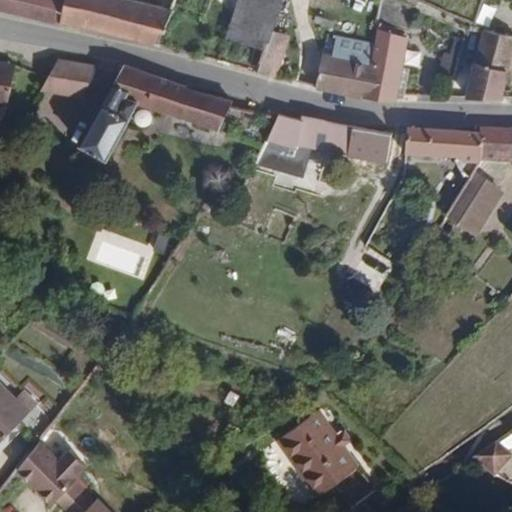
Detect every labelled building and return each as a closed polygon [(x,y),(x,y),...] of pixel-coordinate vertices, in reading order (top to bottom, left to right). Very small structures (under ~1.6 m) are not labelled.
[(0,0),(0,9),(60,24),(65,0),(0,0)] [(159,48),(170,10),(124,0),(65,0),(60,24),(159,48)] [(282,0),(238,0),(226,38),(266,52),(272,32),(282,0)] [(473,63),(510,71),(511,60),(511,35),(480,29),(477,44),(473,63)] [(399,95),(410,36),(377,30),(370,64),(364,96),(397,103),(399,95)] [(279,74),(289,44),(282,42),(284,36),(272,32),(266,52),(259,72),(277,78),(279,74)] [(364,96),(370,64),(321,54),(316,83),(315,87),(364,96)] [(12,65),(13,59),(0,56),(0,65),(11,67),(12,65)] [(85,96),(101,65),(60,57),(47,78),(42,87),(85,96)] [(510,71),(473,63),(466,96),(465,99),(503,102),(504,97),(510,71)] [(219,134),(232,106),(234,102),(190,91),(191,88),(124,64),(118,72),(79,142),(106,159),(137,106),(219,134)] [(0,99),(5,101),(11,67),(0,65),(0,99)] [(297,141),(304,116),(278,110),(275,117),(267,135),(297,141)] [(387,161),(395,131),(312,114),(306,140),(349,149),(348,152),(387,161)] [(511,127),(482,127),(482,132),(482,160),(511,161),(511,127)] [(482,160),(482,132),(412,129),(409,130),(406,159),(456,159),(469,178),(474,171),(482,160)] [(477,237),(492,212),(506,191),(474,171),(469,178),(444,218),(477,237)] [(189,226),(199,211),(185,203),(175,218),(189,226)] [(301,223),(306,211),(285,203),(279,214),(301,223)] [(27,412),(37,402),(28,394),(19,403),(0,385),(0,446),(0,447),(30,415),(27,412)] [(362,458),(323,398),(282,425),(321,485),(362,458)] [(511,432),(510,431),(496,440),(511,454),(494,475),(511,484),(511,432)] [(41,439),(17,469),(52,507),(57,502),(81,481),(76,476),(87,466),(72,449),(59,460),(41,439)] [(511,454),(496,440),(474,456),(494,475),(511,454)] [(81,481),(57,502),(65,511),(81,511),(97,499),(81,481)] [(109,511),(97,499),(84,511),(109,511)]
